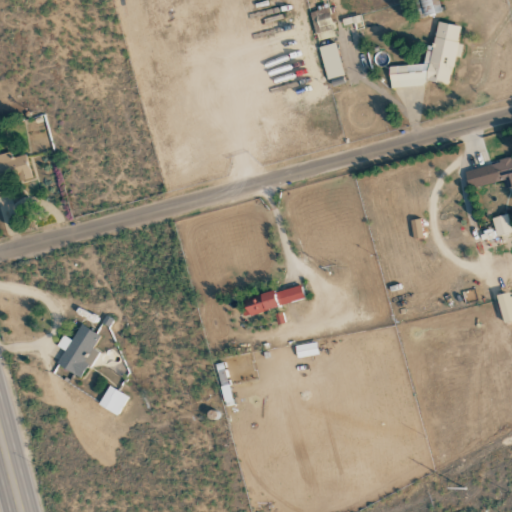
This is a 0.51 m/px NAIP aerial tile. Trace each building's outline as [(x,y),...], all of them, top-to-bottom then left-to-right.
[(415,0),(419,17),(441,12),(438,0),(415,0)] [(389,83),(424,89),(425,80),(449,84),(454,56),(460,57),(463,43),(458,42),(461,25),(434,21),(426,69),(392,63),(389,83)] [(345,75),(335,42),(318,47),(328,80),(345,75)] [(0,191),(4,190),(1,176),(15,173),(17,181),(31,178),(25,154),(11,158),(9,152),(0,154),(0,191)] [(511,159),(465,169),(468,188),(508,180),(510,186),(511,185),(511,159)] [(496,236),(511,231),(507,213),(491,218),(496,236)] [(239,300),(242,314),(305,300),(302,286),(239,300)] [(82,378),(96,351),(92,349),(100,335),(80,324),(72,340),(63,335),(57,346),(64,350),(56,365),(82,378)] [(117,416),(129,397),(109,385),(98,404),(117,416)]
